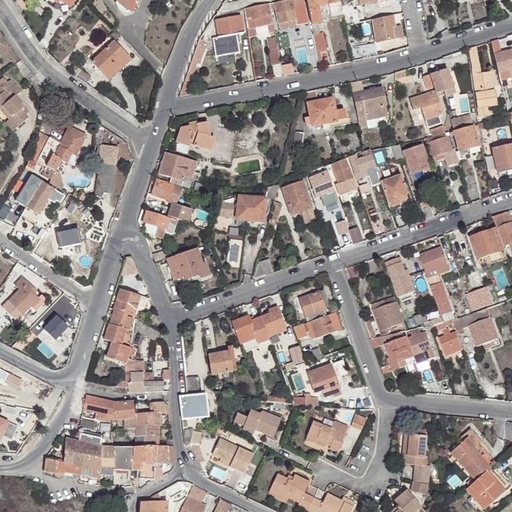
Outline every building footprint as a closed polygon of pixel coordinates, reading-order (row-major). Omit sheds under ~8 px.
[(53,0),(59,4),(62,0),(72,9),(78,0),(53,0)] [(62,0),(59,4),(57,6),(68,14),(72,9),(62,0)] [(113,0),(123,9),(131,1),(133,3),(135,0),(113,0)] [(284,0),(268,3),(269,8),(275,7),(278,22),(297,19),(298,24),(311,22),(306,0),(284,0)] [(342,16),(338,0),(306,0),(311,22),(315,21),(319,20),(316,4),(328,2),(331,15),(338,14),(338,17),(342,16)] [(131,1),(123,9),(127,13),(135,5),(133,3),(131,1)] [(268,3),(245,9),(249,35),(254,34),(252,26),(266,23),(268,31),(274,30),(269,8),(268,3)] [(218,37),(244,32),(241,14),(215,19),(218,37)] [(395,28),(394,16),(372,20),(375,43),(394,41),(393,36),(396,36),(395,28)] [(278,22),(279,28),(298,24),(297,19),(278,22)] [(396,36),(393,36),(394,41),(408,39),(405,27),(395,28),(396,36)] [(317,31),(313,32),(316,47),(318,47),(326,46),(322,30),(317,31)] [(269,47),(277,46),(275,36),(267,37),(269,47)] [(132,62),(110,37),(90,61),(109,82),(132,62)] [(495,53),(502,51),(499,39),(492,41),(495,53)] [(206,45),(197,42),(191,61),(200,63),(206,45)] [(277,46),(269,47),(272,63),(281,61),(277,46)] [(468,49),(471,68),(472,68),(479,114),(488,112),(487,103),(494,103),(493,86),(490,86),(488,71),(479,73),(476,46),(468,49)] [(375,47),(356,51),(355,48),(350,49),(352,61),(377,56),(375,47)] [(495,53),(501,77),(506,76),(505,70),(509,69),(511,79),(511,48),(502,51),(495,53)] [(182,96),(189,94),(200,63),(191,61),(179,96),(182,96)] [(281,61),(272,63),(275,77),(284,75),(281,61)] [(432,126),(446,121),(435,91),(443,88),(445,95),(455,92),(447,67),(418,77),(420,84),(426,82),(429,93),(409,100),(412,111),(419,108),(424,122),(429,120),(432,126)] [(398,71),(397,79),(407,76),(404,69),(398,71)] [(84,70),(79,76),(90,84),(95,77),(84,70)] [(361,79),(350,82),(358,121),(366,120),(364,111),(369,110),(370,115),(379,113),(384,115),(387,114),(385,107),(386,107),(383,88),(363,91),(361,79)] [(10,87),(0,93),(0,98),(2,102),(4,104),(0,106),(0,119),(0,120),(3,118),(12,129),(13,128),(20,137),(30,129),(28,126),(24,121),(27,118),(19,106),(24,103),(15,90),(13,92),(10,87)] [(303,94),(302,95),(303,99),(318,96),(317,88),(302,92),(303,94)] [(310,115),(312,123),(312,125),(322,123),(323,128),(345,123),(343,118),(347,118),(345,109),(335,111),(333,98),(324,100),(323,97),(320,98),(321,101),(308,103),(310,115)] [(474,127),(471,115),(452,121),(454,132),(455,131),(474,127)] [(174,147),(189,152),(192,141),(212,148),(217,133),(211,121),(182,125),(174,147)] [(434,137),(447,133),(445,124),(431,128),(434,137)] [(39,161),(46,165),(56,170),(58,171),(63,161),(68,163),(74,153),(77,148),(80,150),(88,136),(71,126),(62,143),(42,132),(35,149),(43,153),(39,161)] [(450,133),(451,136),(456,135),(460,151),(480,146),(475,127),(474,127),(455,131),(454,132),(450,133)] [(13,128),(12,129),(8,132),(14,141),(20,137),(13,128)] [(291,143),(300,145),(303,133),(295,130),(291,143)] [(445,154),(452,152),(447,138),(428,144),(433,157),(437,156),(445,154)] [(122,146),(102,143),(94,194),(102,200),(106,194),(109,195),(114,164),(119,165),(122,146)] [(404,160),(398,144),(394,145),(389,146),(395,163),(404,160)] [(422,171),(431,168),(422,145),(403,151),(411,174),(412,174),(422,171)] [(507,175),(511,174),(511,145),(493,149),(497,173),(507,171),(507,175)] [(460,151),(461,156),(481,151),(480,146),(460,151)] [(372,185),(381,182),(369,150),(362,152),(363,157),(357,159),(356,155),(349,158),(356,180),(369,175),(372,185)] [(445,154),(449,166),(460,163),(460,162),(458,157),(456,150),(452,152),(445,154)] [(170,181),(197,190),(199,187),(195,186),(196,181),(190,179),(196,161),(166,152),(159,174),(171,178),(170,181)] [(434,167),(440,165),(437,156),(433,157),(431,158),(434,167)] [(326,167),(329,175),(331,173),(331,171),(332,170),(338,184),(352,179),(345,159),(326,167)] [(119,165),(114,164),(109,195),(114,195),(119,165)] [(51,179),(49,182),(62,191),(65,187),(62,173),(58,171),(56,170),(46,165),(42,174),(51,179)] [(39,215),(43,208),(49,199),(57,204),(58,202),(61,204),(66,196),(26,171),(9,197),(39,215)] [(315,197),(333,190),(325,171),(308,177),(315,197)] [(414,179),(423,176),(422,171),(412,174),(414,179)] [(401,175),(381,182),(389,205),(398,202),(400,206),(406,204),(407,203),(408,202),(409,200),(408,198),(401,175)] [(180,194),(186,196),(188,189),(157,180),(153,194),(166,199),(167,200),(169,193),(179,196),(180,194)] [(290,214),(311,206),(302,181),(281,189),(290,214)] [(190,209),(176,204),(179,196),(169,193),(167,200),(166,199),(165,201),(170,202),(166,216),(186,222),(190,209)] [(222,215),(233,215),(235,194),(223,201),(222,215)] [(237,218),(262,221),(265,197),(239,194),(237,218)] [(429,204),(426,194),(417,197),(421,207),(429,204)] [(325,209),(322,201),(315,204),(318,212),(325,209)] [(421,207),(425,219),(434,216),(429,204),(421,207)] [(165,233),(172,235),(175,227),(167,225),(170,218),(147,211),(143,222),(158,227),(157,232),(164,235),(165,233)] [(511,222),(508,211),(493,217),(497,228),(504,247),(511,243),(511,222)] [(345,219),(336,223),(340,235),(349,232),(349,230),(345,219)] [(349,232),(354,244),(363,241),(358,227),(349,230),(349,232)] [(489,265),(508,258),(504,247),(497,228),(470,237),(479,259),(486,256),(489,265)] [(79,229),(57,233),(60,248),(82,243),(79,229)] [(453,251),(457,259),(469,254),(465,246),(453,251)] [(443,247),(421,255),(428,273),(450,265),(443,247)] [(198,249),(156,264),(164,284),(185,277),(186,281),(201,276),(198,267),(203,265),(198,249)] [(152,255),(155,263),(166,259),(164,251),(152,255)] [(401,297),(418,291),(405,256),(387,263),(401,297)] [(261,262),(266,275),(275,272),(270,259),(261,262)] [(257,264),(253,280),(266,275),(261,262),(257,264)] [(362,279),(357,264),(346,268),(352,283),(362,279)] [(445,316),(448,322),(457,319),(458,318),(441,273),(430,277),(445,316)] [(31,290),(33,288),(22,276),(14,284),(18,289),(2,306),(16,320),(31,305),(39,297),(35,293),(31,290)] [(120,290),(113,310),(135,317),(138,318),(145,298),(120,290)] [(308,321),(328,313),(326,308),(327,307),(320,291),(299,299),(308,321)] [(397,296),(385,300),(388,307),(399,303),(397,296)] [(41,300),(39,297),(31,305),(33,307),(41,300)] [(398,329),(408,326),(399,303),(388,307),(385,300),(374,304),(385,334),(392,332),(391,328),(397,326),(398,329)] [(500,305),(488,309),(491,318),(504,314),(500,305)] [(262,316),(263,317),(270,336),(287,330),(278,306),(269,309),(271,313),(262,316)] [(488,309),(478,313),(457,321),(461,331),(470,327),(477,348),(499,339),(491,318),(488,309)] [(126,330),(128,331),(132,319),(120,315),(116,326),(126,330)] [(317,339),(341,330),(335,315),(326,317),(314,321),(316,326),(312,328),(317,339)] [(249,316),(232,322),(239,339),(255,333),(260,344),(271,340),(270,336),(263,317),(251,322),(249,316)] [(419,326),(426,323),(423,316),(416,319),(419,326)] [(437,326),(440,325),(448,322),(445,316),(435,320),(437,326)] [(52,317),(40,330),(51,341),(64,328),(52,317)] [(372,319),(367,321),(370,330),(373,337),(378,336),(372,319)] [(467,348),(461,332),(453,334),(450,324),(457,321),(457,319),(448,322),(440,325),(441,329),(444,329),(447,337),(444,338),(450,354),(467,348)] [(126,330),(116,326),(108,324),(103,339),(112,342),(107,357),(125,364),(126,360),(130,349),(128,348),(120,345),(126,330)] [(299,339),(309,336),(305,324),(296,327),(299,339)] [(120,345),(128,348),(132,332),(128,331),(126,330),(120,345)] [(412,339),(409,332),(409,331),(402,334),(381,338),(374,339),(378,350),(389,345),(394,358),(392,359),(396,372),(420,363),(412,339)] [(431,332),(412,339),(420,363),(439,357),(431,332)] [(296,364),(307,360),(301,345),(291,349),(296,364)] [(229,350),(207,353),(210,375),(232,372),(229,350)] [(125,364),(124,368),(125,375),(129,374),(143,374),(143,361),(135,361),(126,360),(125,364)] [(281,364),(284,370),(295,367),(293,361),(286,364),(286,362),(281,364)] [(334,363),(330,365),(310,371),(318,391),(324,389),(334,385),(335,388),(342,386),(338,375),(334,363)] [(162,381),(170,380),(169,371),(161,373),(162,381)] [(127,383),(128,388),(128,392),(143,392),(143,382),(144,382),(143,374),(129,374),(125,375),(125,379),(125,383),(127,383)] [(128,388),(127,383),(125,383),(125,379),(113,379),(113,386),(128,388)] [(489,391),(486,381),(480,383),(484,393),(489,391)] [(157,382),(144,382),(143,382),(143,392),(164,392),(163,382),(157,382)] [(200,382),(184,383),(185,396),(178,397),(181,420),(209,417),(206,394),(201,394),(200,382)] [(324,389),(328,397),(335,394),(336,396),(345,392),(342,386),(335,388),(334,385),(324,389)] [(116,402),(85,396),(82,409),(97,412),(115,416),(116,402)] [(134,421),(133,414),(132,404),(116,402),(115,416),(114,418),(125,420),(134,421)] [(163,402),(150,403),(152,413),(133,414),(134,421),(135,426),(159,427),(158,414),(164,414),(163,404),(163,402)] [(244,425),(255,430),(256,428),(275,436),(282,417),(264,410),(262,413),(252,409),(249,416),(239,412),(235,421),(244,425)] [(97,412),(96,419),(112,422),(112,418),(114,418),(115,416),(97,412)] [(367,419),(357,415),(352,426),(362,430),(367,419)] [(332,427),(324,423),(314,419),(308,435),(332,445),(331,447),(339,451),(350,425),(335,419),(332,427)] [(11,425),(0,420),(0,441),(3,443),(11,425)] [(135,428),(135,426),(134,421),(125,420),(124,428),(125,428),(135,428)] [(253,434),(255,430),(244,425),(242,429),(253,434)] [(159,439),(159,427),(135,426),(135,428),(136,436),(145,436),(146,446),(155,446),(159,446),(159,439)] [(472,482),(488,467),(493,463),(478,446),(480,443),(467,429),(454,441),(457,445),(447,454),(472,482)] [(186,444),(198,446),(200,433),(189,430),(186,444)] [(405,462),(418,463),(429,465),(430,457),(427,456),(429,435),(425,435),(414,432),(410,453),(406,452),(405,462)] [(136,436),(136,446),(146,446),(145,436),(136,436)] [(64,461),(45,458),(43,471),(80,478),(81,474),(100,478),(101,470),(103,445),(93,443),(65,438),(64,461)] [(232,462),(230,466),(244,473),(253,454),(219,438),(213,453),(232,462)] [(115,445),(103,445),(101,470),(114,470),(115,445)] [(133,446),(115,445),(114,470),(114,471),(131,471),(133,446)] [(136,446),(133,446),(131,471),(139,471),(138,478),(153,478),(153,467),(154,463),(155,446),(146,446),(136,446)] [(172,446),(171,446),(168,446),(159,446),(155,446),(154,463),(162,463),(174,463),(172,446)] [(211,457),(230,466),(232,462),(213,453),(211,457)] [(416,473),(414,480),(430,484),(430,481),(431,476),(433,465),(429,465),(418,463),(416,473)] [(153,478),(163,475),(162,467),(153,467),(153,478)] [(472,482),(462,490),(481,511),(506,488),(488,467),(472,482)] [(298,505),(307,509),(313,496),(304,492),(309,481),(295,474),(292,480),(277,472),(270,487),(289,496),(300,501),(298,505)] [(430,484),(414,480),(412,490),(427,493),(430,484)] [(187,492),(189,483),(188,482),(179,481),(179,491),(187,492)] [(195,485),(190,495),(195,497),(199,488),(195,485)] [(287,500),(289,496),(270,487),(269,491),(287,500)] [(195,497),(190,495),(182,511),(204,511),(209,504),(203,501),(208,492),(199,488),(195,497)] [(414,511),(422,505),(408,489),(395,500),(399,505),(400,506),(393,511),(414,511)] [(323,511),(350,511),(354,505),(341,499),(328,492),(324,500),(319,510),(323,511)] [(341,499),(354,505),(355,502),(343,495),(341,499)] [(307,509),(313,511),(318,511),(319,510),(324,500),(313,496),(307,509)] [(432,506),(434,509),(443,502),(438,497),(430,504),(432,506)] [(229,511),(233,504),(223,499),(216,511),(229,511)] [(153,511),(166,511),(167,501),(154,502),(153,511)] [(141,503),(140,511),(153,511),(154,502),(141,503)]
